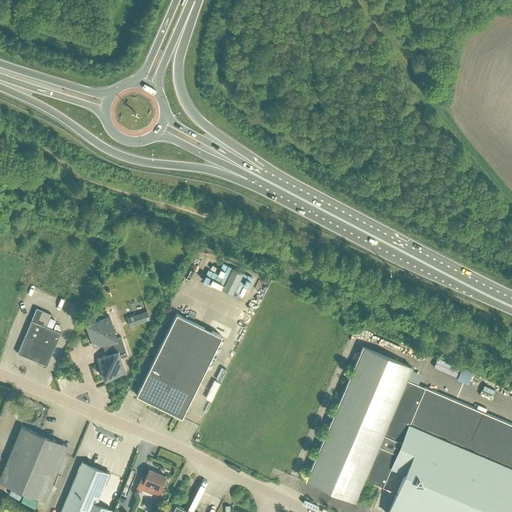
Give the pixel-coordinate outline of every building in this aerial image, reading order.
[(184,257),(182,269),(189,270),(192,258),(184,257)] [(196,263),(192,274),(207,279),(211,268),(196,263)] [(224,289),(228,277),(223,275),(219,288),(224,289)] [(232,293),(230,298),(239,302),(241,298),(232,293)] [(219,322),(227,325),(235,307),(227,303),(219,322)] [(25,335),(17,353),(25,356),(47,365),(61,332),(51,328),(50,327),(49,327),(46,326),(49,318),(51,314),(36,307),(25,335)] [(129,326),(150,319),(147,311),(127,318),(129,326)] [(181,417),(221,335),(176,313),(136,394),(181,417)] [(116,338),(109,316),(86,323),(94,346),(102,343),(106,355),(97,358),(104,378),(125,371),(120,357),(127,355),(121,336),(116,338)] [(511,424),(406,379),(411,367),(363,346),(306,479),(355,500),(364,478),(382,486),(391,466),(405,472),(387,511),(507,511),(511,503),(511,424)] [(468,383),(473,371),(462,367),(457,378),(468,383)] [(8,406),(17,406),(17,396),(8,396),(8,406)] [(0,481),(44,501),(68,445),(21,425),(0,476),(0,481)] [(109,472),(82,461),(60,511),(110,511),(111,509),(97,503),(109,472)] [(161,487),(165,476),(149,469),(145,478),(141,476),(136,490),(141,492),(142,489),(152,493),(151,496),(159,499),(163,488),(161,487)]
